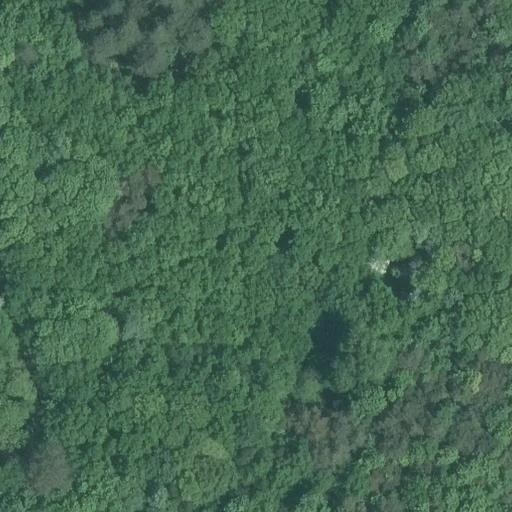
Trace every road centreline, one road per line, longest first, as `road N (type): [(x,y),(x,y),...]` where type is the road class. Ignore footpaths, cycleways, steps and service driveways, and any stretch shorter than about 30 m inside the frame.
road 1 (unknown): [(511,26),(382,146),(345,227),(284,408),(288,501)]
road 2 (unknown): [(288,501),(372,453),(511,476)]
